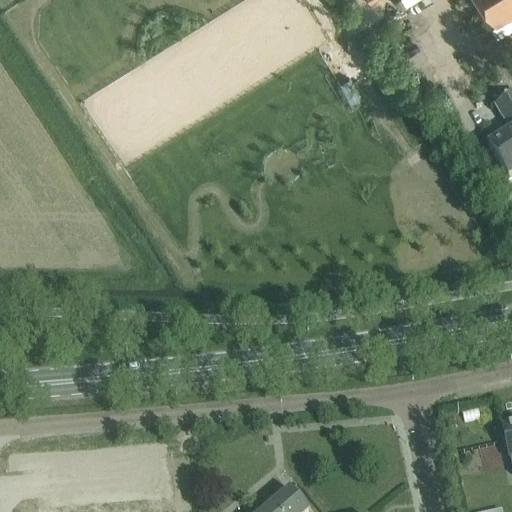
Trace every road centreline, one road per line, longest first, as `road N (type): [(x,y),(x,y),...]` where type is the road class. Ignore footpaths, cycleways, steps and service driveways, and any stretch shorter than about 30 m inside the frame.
road 1 (primary): [(0,387),(203,368),(511,322)]
road 2 (residential): [(0,429),(408,390)]
road 3 (residential): [(172,511),(169,479),(0,491)]
road 4 (residential): [(434,511),(408,390)]
